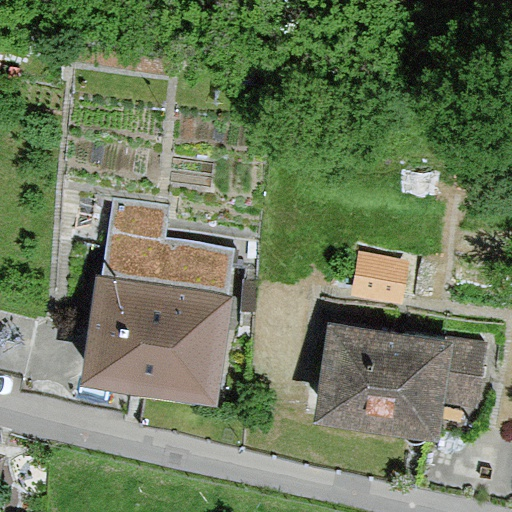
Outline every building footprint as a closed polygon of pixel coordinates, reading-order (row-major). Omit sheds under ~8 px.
[(231,246),(110,228),(94,333),(89,367),(134,374),(136,361),(213,373),(225,293),(223,293),(231,246)] [(406,253),(366,246),(358,287),(398,294),(406,253)] [(128,411),(134,374),(89,367),(94,333),(0,310),(0,368),(25,375),(23,382),(88,397),(87,401),(128,411)] [(390,332),(335,323),(323,403),(410,417),(414,390),(475,400),(484,341),(391,327),(390,332)] [(511,495),(511,432),(457,419),(424,440),(416,476),(511,495)]
